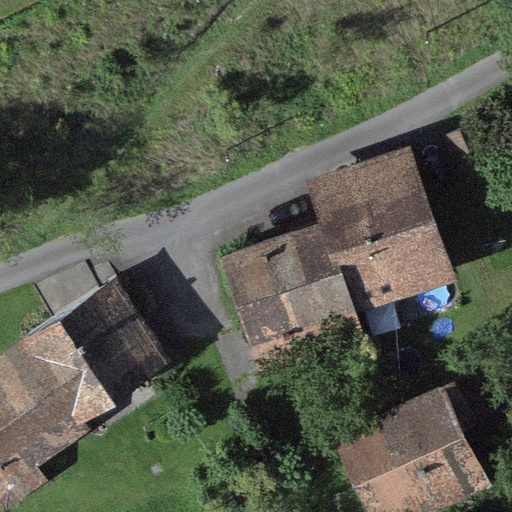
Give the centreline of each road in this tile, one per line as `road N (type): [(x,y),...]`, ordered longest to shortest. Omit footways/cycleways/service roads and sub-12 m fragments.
road 1 (unclassified): [(0,283),(204,215),(511,58)]
road 2 (track): [(0,270),(191,87),(259,0)]
